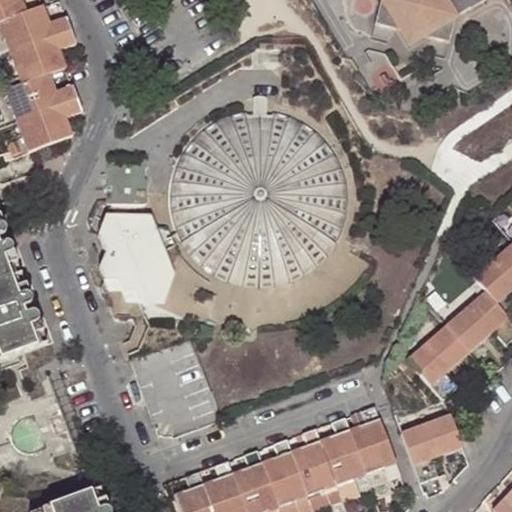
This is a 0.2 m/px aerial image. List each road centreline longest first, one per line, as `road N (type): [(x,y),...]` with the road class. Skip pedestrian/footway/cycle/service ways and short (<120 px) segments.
road 1 (residential): [(113,92),(53,234),(156,511)]
road 2 (residential): [(445,511),(479,474),(511,397)]
